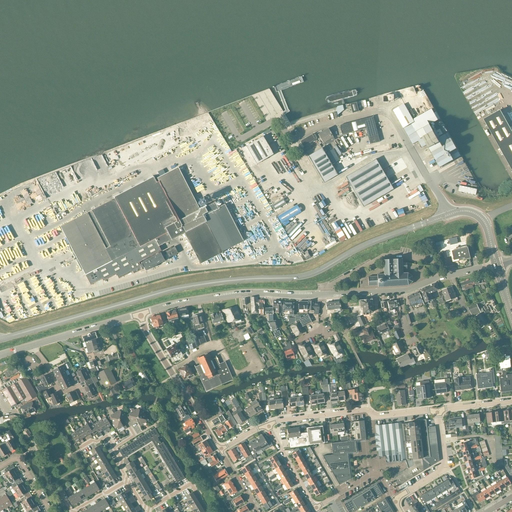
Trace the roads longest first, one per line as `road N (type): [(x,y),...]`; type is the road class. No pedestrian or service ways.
road 1 (unknown): [(47,287),(104,287),(185,262),(253,261),(271,240),(240,188),(212,184),(182,158),(34,234),(35,252)]
road 2 (tertiary): [(0,339),(173,289),(312,273),(446,215)]
road 3 (unclassified): [(140,314),(239,294),(401,290),(496,264)]
road 4 (unclassified): [(446,215),(388,113),(292,140),(263,99)]
road 5 (residential): [(267,424),(365,410),(437,411)]
road 6 (unknown): [(407,143),(313,183),(286,179),(272,167)]
road 7 (unclassified): [(0,355),(140,314)]
